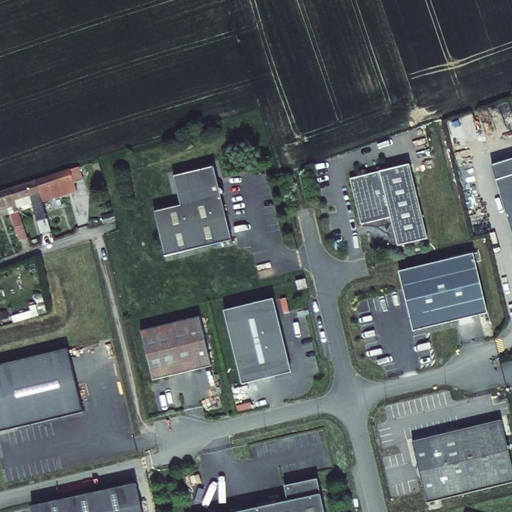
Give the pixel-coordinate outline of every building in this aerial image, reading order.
[(511,159),(492,166),(496,180),(511,175),(511,159)] [(39,195),(41,201),(75,190),(73,181),(82,178),(77,165),(62,171),(35,181),(39,195)] [(409,165),(350,179),(361,225),(365,224),(365,227),(368,227),(371,227),(374,227),(377,228),(380,229),(383,230),(385,232),(388,234),(389,236),(391,239),(392,242),(393,245),(397,244),(397,246),(427,239),(409,165)] [(154,212),(155,218),(165,257),(232,240),(221,196),(223,193),(223,191),(222,189),(221,188),(219,187),(214,166),(173,177),(180,206),(154,212)] [(511,175),(496,180),(511,232),(511,175)] [(41,201),(39,195),(35,181),(22,186),(8,190),(13,204),(30,198),(38,224),(47,221),(41,201)] [(0,213),(6,212),(13,236),(22,233),(13,204),(8,190),(0,193),(0,213)] [(113,215),(101,219),(103,226),(115,222),(113,215)] [(47,221),(38,224),(42,237),(51,234),(47,221)] [(489,313),(474,253),(399,272),(414,331),(489,313)] [(305,279),(296,281),(298,290),(307,288),(305,279)] [(274,299),(224,311),(242,384),(275,376),(275,374),(289,371),(286,359),(288,358),(274,299)] [(200,316),(141,331),(153,380),(212,366),(200,316)] [(69,348),(0,363),(0,432),(84,413),(69,348)] [(511,463),(501,420),(412,442),(427,503),(511,482),(511,463)] [(288,502),(243,511),(325,511),(318,480),(285,487),(288,502)] [(141,511),(135,485),(33,506),(33,511),(141,511)]
